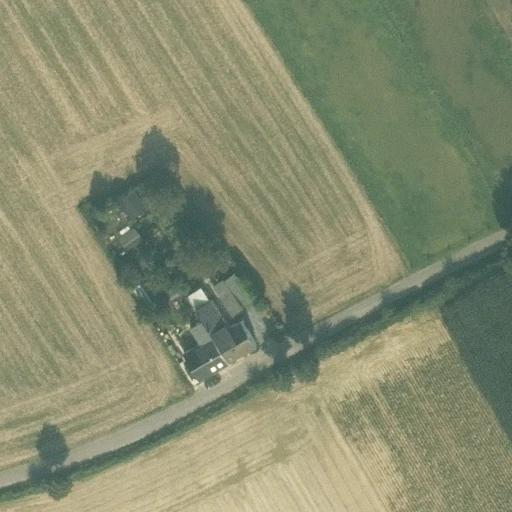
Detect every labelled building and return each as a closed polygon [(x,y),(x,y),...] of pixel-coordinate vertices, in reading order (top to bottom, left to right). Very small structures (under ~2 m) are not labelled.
[(133,213),(145,207),(136,186),(123,192),(133,213)] [(125,249),(142,239),(134,225),(116,234),(125,249)] [(234,274),(224,282),(241,307),(253,298),(234,274)] [(213,288),(231,315),(241,307),(224,282),(223,281),(213,288)] [(201,319),(201,320),(212,338),(226,329),(204,292),(190,301),(201,319)] [(203,343),(212,338),(201,320),(192,325),(203,343)] [(226,329),(212,338),(227,362),(257,345),(242,320),(226,329)] [(199,379),(227,362),(212,338),(203,343),(184,354),(199,379)]
